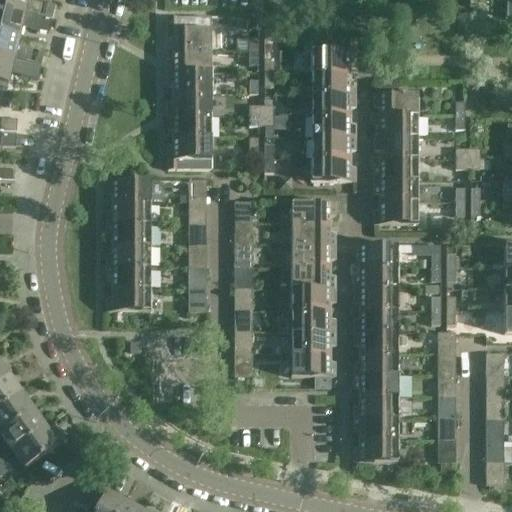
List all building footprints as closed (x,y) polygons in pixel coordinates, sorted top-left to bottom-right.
[(0,0),(0,10),(51,22),(54,8),(27,2),(27,0),(0,0)] [(51,22),(0,10),(0,34),(19,39),(21,29),(48,35),(51,22)] [(210,20),(167,20),(167,47),(174,47),(174,54),(210,54),(210,20)] [(256,21),(246,21),(246,33),(256,33),(256,21)] [(0,59),(40,69),(43,55),(16,48),(19,39),(0,34),(0,59)] [(257,41),(248,41),(248,54),(257,54),(257,41)] [(324,42),(324,54),(311,54),(310,76),(346,76),(346,69),(353,69),(353,42),(324,42)] [(210,54),(174,54),(174,63),(167,63),(167,75),(210,75),(210,54)] [(257,54),(248,54),(248,69),(257,69),(257,54)] [(0,85),(7,87),(10,76),(36,82),(40,69),(0,59),(0,85)] [(263,76),(272,76),(272,62),(263,62),(263,76)] [(210,75),(167,75),(167,90),(174,90),(174,98),(210,98),(210,75)] [(272,76),(263,76),(263,90),(272,90),(272,76)] [(310,98),(353,98),(353,85),(346,85),(346,76),(310,76),(310,98)] [(248,98),(257,98),(257,84),(248,84),(248,98)] [(374,97),(373,97),(373,112),(377,112),(377,119),(381,119),(416,119),(416,97),(374,97)] [(210,98),(174,98),(174,106),(167,106),(167,119),(210,119),(210,98)] [(310,119),(345,119),(346,112),(353,112),(353,98),(310,98),(310,119)] [(464,106),(454,106),(454,119),(464,120),(464,106)] [(261,109),(248,109),(248,119),(260,119),(261,109)] [(261,109),(260,119),(272,119),(272,109),(261,109)] [(210,119),(167,119),(167,133),(174,133),(174,141),(210,141),(210,119)] [(260,119),(248,119),(248,130),(260,130),(260,119)] [(272,119),(260,119),(260,130),(272,130),(272,119)] [(310,141),(353,141),(353,128),(345,128),(345,119),(310,119),(310,141)] [(377,128),(373,128),(373,141),(416,141),(416,119),(381,119),(377,119),(377,128)] [(464,133),(464,127),(464,120),(454,119),(454,133),(464,133)] [(0,135),(15,136),(16,122),(0,121),(0,135)] [(15,136),(0,135),(0,149),(14,150),(15,136)] [(171,149),(166,149),(166,164),(166,173),(210,173),(210,164),(210,141),(174,141),(171,141),(171,149)] [(247,141),(247,155),(257,155),(257,141),(247,141)] [(310,163),(346,164),(346,155),(353,155),(353,141),(310,141),(310,163)] [(416,141),(373,141),(373,155),(377,155),(377,162),(381,162),(416,163),(416,141)] [(263,163),(272,163),(272,149),(263,149),(263,163)] [(467,152),(454,152),(454,163),(467,163),(467,152)] [(467,163),(479,163),(479,152),(467,152),(467,163)] [(257,156),(248,156),(248,166),(257,166),(257,156)] [(377,171),(373,171),(373,184),(416,184),(416,163),(381,162),(377,162),(377,171)] [(263,163),(263,177),(272,177),(272,163),(263,163)] [(309,186),(353,186),(353,171),(346,171),(346,164),(310,163),(309,186)] [(454,173),(463,173),(467,173),(467,163),(454,163),(454,173)] [(467,173),(469,173),(479,173),(479,163),(467,163),(467,173)] [(0,184),(13,185),(13,171),(0,169),(0,184)] [(149,184),(106,184),(106,198),(114,199),(114,206),(149,207),(149,184)] [(205,184),(187,184),(187,195),(205,195),(205,193),(205,184)] [(416,184),(373,184),(373,198),(377,198),(377,206),(381,206),(416,206),(416,184)] [(463,192),(454,192),(454,206),(463,206),(463,192)] [(469,206),(479,206),(479,192),(469,192),(469,206)] [(251,205),(233,205),(233,217),(251,217),(251,205)] [(149,207),(114,206),(114,215),(106,215),(106,228),(149,228),(149,207)] [(333,206),(290,206),(290,228),(326,228),(330,228),(330,220),(333,220),(333,206)] [(377,214),(373,214),(373,228),(416,228),(416,206),(381,206),(377,206),(377,214)] [(463,206),(454,206),(454,220),(463,220),(463,206)] [(479,206),(469,206),(469,220),(479,220),(479,206)] [(205,217),(187,217),(187,228),(205,228),(205,217)] [(114,250),(149,250),(149,228),(106,228),(106,242),(114,242),(114,250)] [(205,228),(187,228),(187,239),(205,239),(205,228)] [(326,228),(290,228),(290,249),(333,249),(333,236),(330,236),(330,228),(326,228)] [(251,239),(233,239),(233,249),(251,249),(251,239)] [(251,249),(233,249),(233,260),(251,260),(251,249)] [(333,249),(290,249),(290,270),(325,271),(330,271),(330,263),(333,263),(333,249)] [(396,249),(353,249),(353,263),(357,263),(357,271),(361,271),(396,271),(396,249)] [(503,271),(511,271),(511,249),(503,249),(503,271)] [(149,250),(114,250),(114,258),(106,258),(106,271),(149,271),(149,250)] [(439,258),(430,257),(430,271),(439,271),(439,258)] [(445,271),(454,271),(454,257),(445,257),(445,271)] [(205,261),(187,261),(187,271),(205,271),(205,261)] [(325,271),(290,270),(290,292),(333,292),(333,279),(330,279),(330,271),(325,271)] [(114,293),(149,293),(149,271),(106,271),(106,285),(114,285),(114,293)] [(205,271),(187,271),(187,282),(205,282),(205,271)] [(357,279),(353,279),(353,293),(396,293),(396,271),(361,271),(357,271),(357,279)] [(439,271),(430,271),(430,285),(439,285),(439,271)] [(454,271),(445,271),(445,285),(454,285),(454,271)] [(503,293),(511,292),(511,271),(503,271),(503,293)] [(251,281),(233,281),(233,292),(251,292),(251,281)] [(251,292),(233,292),(233,303),(251,303),(251,292)] [(333,292),(290,292),(290,314),(325,314),(330,314),(330,306),(333,306),(333,292)] [(503,314),(511,314),(511,292),(503,293),(503,314)] [(106,315),(149,315),(149,293),(114,293),(114,301),(106,301),(106,315)] [(396,293),(353,293),(353,307),(357,307),(357,314),(361,314),(396,314),(396,293)] [(439,301),(430,300),(430,314),(439,314),(439,301)] [(445,314),(454,314),(454,300),(445,300),(445,314)] [(205,304),(187,304),(187,315),(205,315),(205,304)] [(325,314),(290,314),(290,336),(333,335),(333,323),(330,323),(330,314),(325,314)] [(357,323),(353,323),(353,335),(396,335),(396,314),(361,314),(357,314),(357,323)] [(439,314),(430,314),(430,328),(439,328),(439,314)] [(454,314),(445,314),(445,328),(454,328),(454,314)] [(503,337),(511,336),(511,314),(503,314),(503,337)] [(251,325),(233,325),(233,336),(251,336),(251,325)] [(333,335),(290,336),(290,357),(325,357),(330,357),(330,350),(333,350),(333,335)] [(396,335),(353,335),(353,350),(357,350),(357,358),(361,358),(396,358),(396,335)] [(251,336),(233,336),(233,346),(251,346),(251,336)] [(439,336),(436,336),(436,347),(454,347),(454,339),(454,336),(445,336),(439,336)] [(139,346),(129,346),(129,355),(139,355),(139,346)] [(325,357),(290,357),(290,380),(314,380),(329,380),(333,380),(333,366),(330,366),(330,357),(325,357)] [(502,357),(484,357),(484,367),(484,368),(502,368),(502,357)] [(357,366),(353,366),(353,379),(396,379),(396,358),(361,358),(357,358),(357,366)] [(0,384),(9,378),(0,366),(0,384)] [(251,368),(233,368),(233,380),(251,380),(251,368)] [(454,368),(436,368),(436,379),(454,379),(454,368)] [(0,409),(20,395),(9,378),(0,384),(0,409)] [(396,379),(353,379),(353,383),(353,393),(357,393),(357,401),(361,401),(396,401),(396,379)] [(454,379),(436,379),(436,390),(454,390),(454,379)] [(329,380),(314,380),(314,392),(329,392),(329,380)] [(502,390),(484,390),(484,401),(502,401),(502,394),(502,390)] [(0,434),(32,412),(20,395),(0,409),(0,434)] [(357,409),(353,409),(353,422),(396,422),(396,401),(361,401),(357,401),(357,409)] [(502,401),(484,401),(484,412),(502,412),(502,401)] [(454,411),(436,411),(436,422),(454,422),(454,411)] [(0,439),(10,453),(45,429),(32,412),(0,434),(0,439)] [(396,422),(353,422),(353,436),(357,436),(357,444),(361,444),(396,444),(396,422)] [(454,422),(436,422),(436,433),(454,433),(454,422)] [(45,429),(10,453),(23,472),(57,447),(45,429)] [(502,433),(484,433),(484,444),(502,444),(502,433)] [(357,452),(353,452),(353,466),(377,466),(377,475),(391,476),(391,466),(396,466),(396,444),(361,444),(357,444),(357,452)] [(502,444),(484,444),(485,455),(502,455),(502,453),(502,446),(502,444)] [(454,455),(436,455),(437,467),(439,467),(439,480),(452,480),(452,467),(453,467),(454,467),(454,466),(454,465),(454,455)] [(503,477),(485,477),(485,488),(485,489),(486,489),(503,489),(503,477)] [(104,493),(94,511),(118,511),(123,503),(104,493)] [(139,511),(123,503),(118,511),(139,511)]
